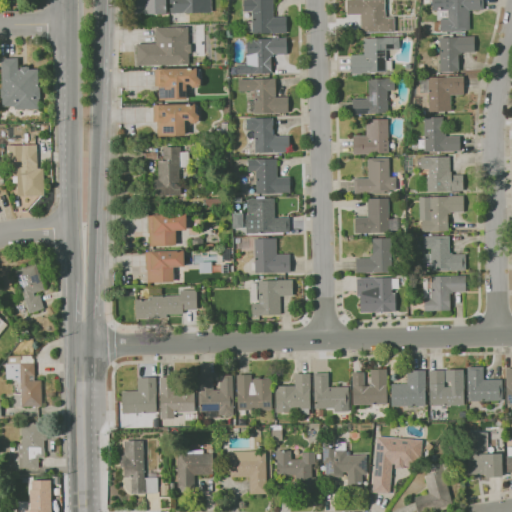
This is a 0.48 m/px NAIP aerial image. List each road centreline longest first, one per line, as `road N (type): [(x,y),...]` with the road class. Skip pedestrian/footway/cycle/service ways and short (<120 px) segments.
road 1 (residential): [(511,333),(80,344)]
road 2 (secondary): [(80,344),(89,319),(99,0)]
road 3 (residential): [(319,0),(325,339)]
road 4 (residential): [(511,26),(493,127),(499,334)]
road 5 (secondary): [(69,0),(70,283)]
road 6 (secondary): [(80,344),(80,511)]
